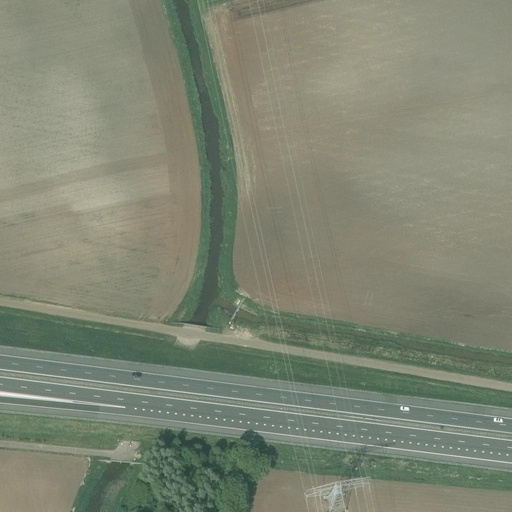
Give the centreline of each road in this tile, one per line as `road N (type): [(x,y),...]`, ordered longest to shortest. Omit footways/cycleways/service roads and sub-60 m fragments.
road 1 (unclassified): [(0,306),(511,388)]
road 2 (motorway): [(511,423),(0,362)]
road 3 (motorway): [(126,400),(511,448)]
road 4 (motorway): [(0,385),(126,400)]
road 5 (motorway): [(0,400),(126,400)]
road 6 (track): [(0,446),(125,458)]
